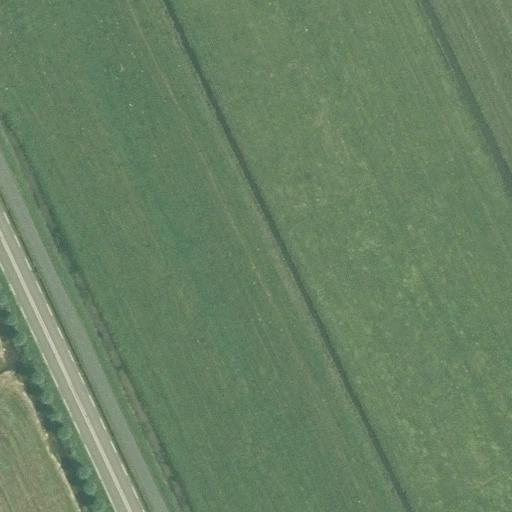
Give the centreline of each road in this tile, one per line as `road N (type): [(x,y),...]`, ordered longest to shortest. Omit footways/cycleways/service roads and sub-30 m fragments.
road 1 (unclassified): [(161,511),(0,167)]
road 2 (primary): [(131,511),(0,234)]
